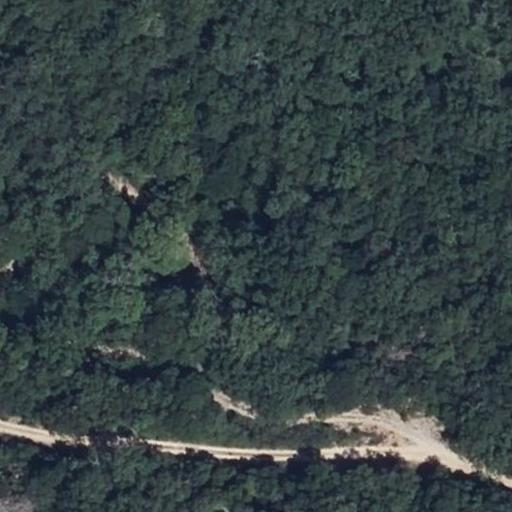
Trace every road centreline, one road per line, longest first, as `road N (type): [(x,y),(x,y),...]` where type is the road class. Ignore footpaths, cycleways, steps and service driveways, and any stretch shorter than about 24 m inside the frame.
road 1 (track): [(511,485),(435,457),(401,422),(285,419),(211,392),(175,361),(28,327),(0,312)]
road 2 (track): [(0,272),(12,264),(79,264),(156,277),(195,270),(193,244),(156,202),(69,158),(0,98)]
road 3 (track): [(0,430),(223,454),(435,457)]
